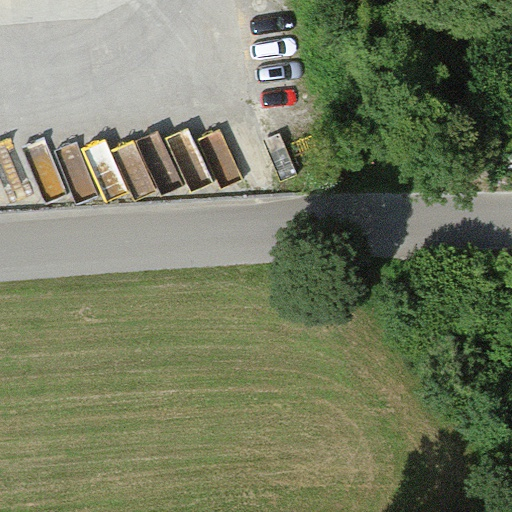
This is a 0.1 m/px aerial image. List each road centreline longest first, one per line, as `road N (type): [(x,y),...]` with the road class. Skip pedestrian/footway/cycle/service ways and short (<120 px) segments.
road 1 (tertiary): [(511,229),(0,259)]
road 2 (unknown): [(0,56),(194,47),(227,29),(241,0)]
